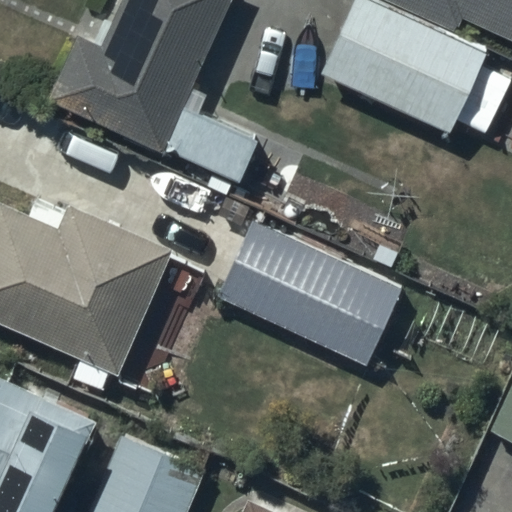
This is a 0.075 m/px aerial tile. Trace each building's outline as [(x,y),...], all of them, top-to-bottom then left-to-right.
[(79,20),(48,87),(237,172),(257,127),(182,93),(224,0),(116,0),(103,30),(79,20)] [(511,0),(347,0),(321,61),(454,120),(491,37),(458,22),(464,8),(511,29),(511,0)] [(174,236),(70,192),(60,215),(0,189),(0,311),(81,346),(68,376),(99,389),(112,359),(120,363),(174,236)] [(251,209),(217,283),(369,353),(403,280),(251,209)] [(51,511),(99,409),(0,363),(0,511),(51,511)] [(511,373),(490,417),(511,428),(511,373)] [(183,511),(207,458),(121,422),(83,511),(183,511)] [(311,511),(251,484),(237,511),(311,511)]
